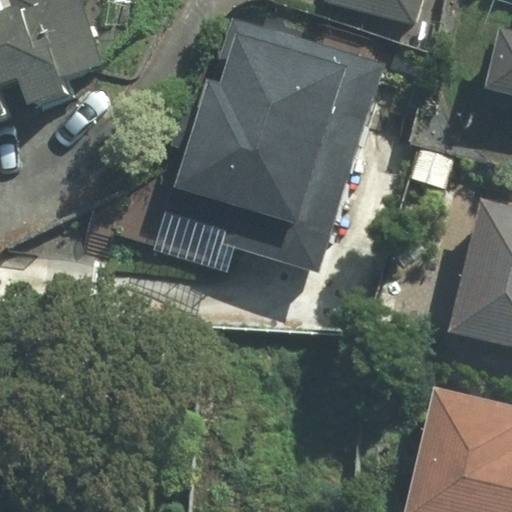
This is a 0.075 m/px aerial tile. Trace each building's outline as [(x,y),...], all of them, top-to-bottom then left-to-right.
[(141,50),(123,0),(58,0),(0,20),(0,114),(2,119),(114,80),(108,62),(141,50)] [(368,0),(446,10),(447,0),(368,0)] [(351,256),(413,61),(258,12),(197,207),(351,256)] [(511,50),(491,47),(480,110),(511,115),(511,50)] [(511,208),(488,327),(511,332),(511,208)] [(511,511),(511,389),(472,379),(438,511),(511,511)]
